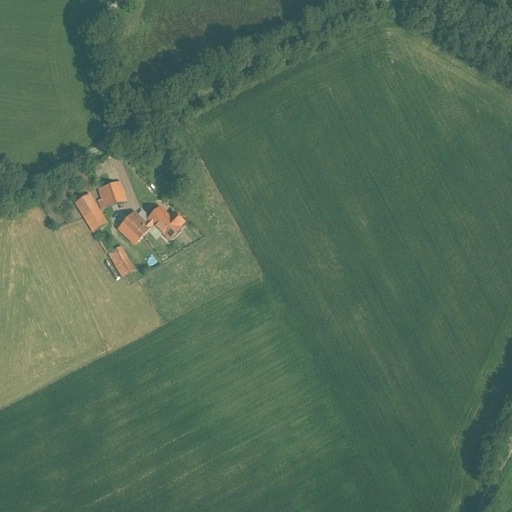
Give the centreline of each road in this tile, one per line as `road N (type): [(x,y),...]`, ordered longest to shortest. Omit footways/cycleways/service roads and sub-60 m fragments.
road 1 (unclassified): [(0,202),(343,17),(389,0)]
road 2 (unclassified): [(400,0),(511,60)]
